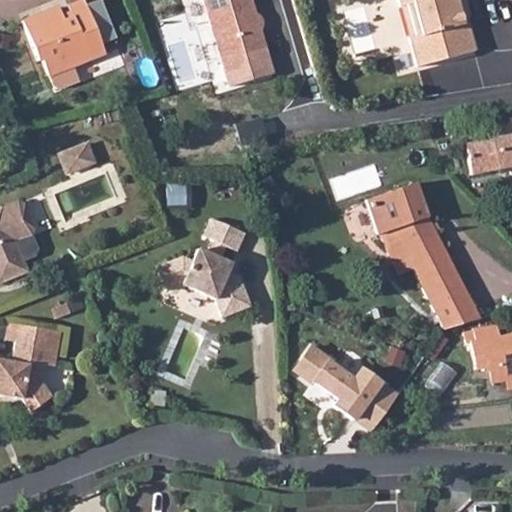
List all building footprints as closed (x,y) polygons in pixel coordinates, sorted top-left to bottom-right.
[(258,24),(258,19),(256,15),(252,12),(248,0),(201,0),(227,86),(270,73),(257,27),(258,24)] [(457,0),(393,0),(395,6),(406,3),(414,34),(403,38),(411,67),(469,52),(462,23),(457,25),(453,11),(449,9),(447,3),(458,0),(457,0)] [(39,61),(45,76),(70,67),(100,55),(81,3),(66,9),(69,19),(59,22),(55,11),(20,24),(35,63),(39,61)] [(70,67),(45,76),(49,86),(56,89),(76,81),(70,67)] [(466,171),(504,167),(511,166),(511,135),(462,140),(466,171)] [(55,153),(64,171),(91,159),(83,141),(55,153)] [(412,185),(363,204),(376,237),(379,236),(396,276),(404,295),(419,288),(442,330),(477,319),(428,225),(412,185)] [(0,282),(0,283),(25,273),(20,261),(32,256),(34,250),(29,236),(32,229),(21,204),(15,201),(0,206),(0,282)] [(158,266),(167,289),(186,281),(217,295),(224,314),(252,305),(242,276),(229,270),(232,264),(224,260),(230,247),(238,251),(246,233),(216,219),(207,237),(214,240),(207,253),(201,250),(195,261),(184,256),(158,266)] [(17,324),(14,341),(57,349),(60,332),(17,324)] [(493,327),(461,334),(463,345),(469,344),(473,370),(490,367),(487,370),(486,375),(488,379),(491,382),(495,384),(499,384),(504,381),(505,383),(509,382),(511,381),(511,334),(496,337),(493,327)] [(57,349),(14,341),(10,362),(0,360),(0,390),(0,396),(21,400),(30,413),(51,398),(41,384),(44,365),(54,367),(57,349)] [(367,431),(393,394),(355,366),(348,375),(307,343),(289,370),(330,399),(327,405),(367,431)]
